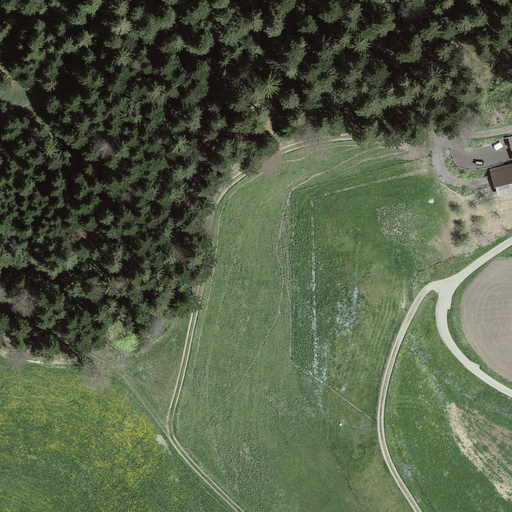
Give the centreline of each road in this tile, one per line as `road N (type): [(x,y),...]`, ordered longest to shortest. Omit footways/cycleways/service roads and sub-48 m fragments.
road 1 (track): [(173,433),(227,205),(272,184),(511,127)]
road 2 (track): [(0,299),(126,370),(245,511)]
road 3 (track): [(126,370),(48,123),(48,63)]
road 4 (track): [(418,511),(388,461),(381,390),(414,304),(427,287),(449,285)]
road 5 (track): [(511,392),(450,343),(441,312),(449,285)]
